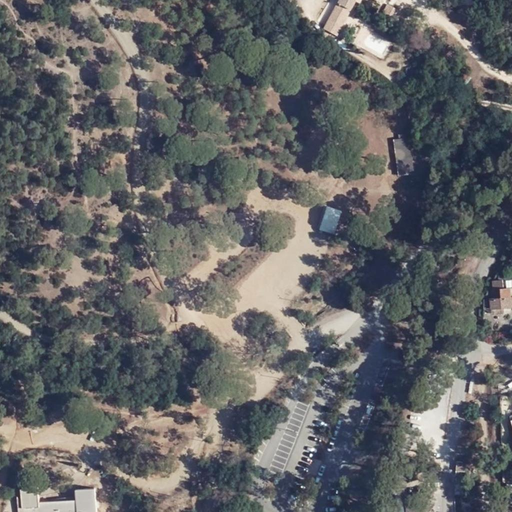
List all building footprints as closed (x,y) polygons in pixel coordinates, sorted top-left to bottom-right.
[(339,0),(325,26),(337,33),(355,0),(339,0)] [(393,143),(397,178),(414,175),(410,140),(393,143)] [(320,231),(336,234),(341,209),(325,206),(320,231)] [(501,282),(494,283),(491,311),(511,308),(511,292),(502,293),(501,282)] [(96,511),(94,489),(75,490),(76,500),(38,503),(37,489),(21,490),(21,497),(17,498),(18,511),(96,511)] [(421,511),(430,493),(424,493),(407,498),(407,499),(406,503),(397,500),(399,497),(399,496),(387,492),(381,511),(421,511)]
